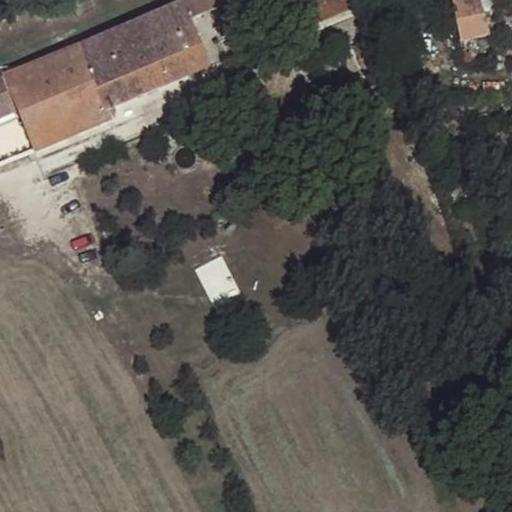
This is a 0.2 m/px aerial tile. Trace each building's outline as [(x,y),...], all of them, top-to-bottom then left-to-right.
[(215,9),(236,0),(189,0),(142,20),(75,49),(102,113),(104,113),(209,68),(189,20),(215,9)] [(354,8),(350,0),(304,0),(273,13),(282,39),(354,8)] [(489,0),(451,0),(459,41),(488,36),(483,1),(489,0)] [(350,42),(367,34),(357,14),(342,22),(350,42)] [(224,63),(243,55),(233,34),(214,42),(224,63)] [(367,75),(383,68),(370,40),(353,47),(367,75)] [(108,123),(104,113),(102,113),(75,49),(2,79),(14,106),(14,107),(17,114),(34,152),(108,123)] [(0,112),(14,106),(2,79),(0,80),(0,112)] [(14,106),(0,112),(0,120),(17,114),(14,107),(14,106)]
